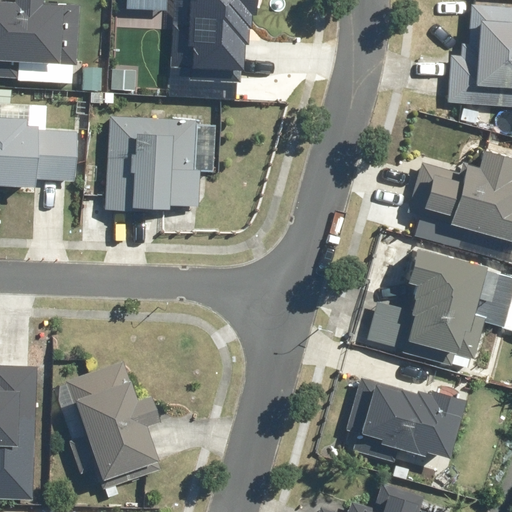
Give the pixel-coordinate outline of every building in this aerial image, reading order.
[(40,0),(15,0),(15,1),(0,0),(0,76),(72,81),(77,7),(62,6),(62,3),(40,2),(40,0)] [(170,24),(170,67),(189,67),(189,79),(244,80),(244,16),(256,16),(256,0),(189,0),(189,25),(170,24)] [(449,51),(446,104),(481,106),(482,103),(511,105),(511,5),(469,3),(466,52),(449,51)] [(109,116),(104,205),(194,209),(199,121),(109,116)] [(0,186),(34,188),(34,181),(73,182),(74,131),(36,130),(36,128),(0,126),(0,186)] [(511,159),(484,151),(480,167),(462,162),(458,173),(421,163),(409,208),(411,209),(410,213),(511,239),(511,159)] [(406,280),(417,283),(410,308),(377,299),(366,338),(448,360),(457,328),(467,331),(486,266),(416,246),(406,280)] [(122,360),(65,382),(102,478),(159,456),(122,360)] [(0,444),(33,445),(35,412),(36,412),(37,368),(0,366),(0,444)] [(366,379),(351,429),(447,458),(462,407),(366,379)] [(416,511),(420,498),(377,486),(371,509),(351,502),(347,511),(335,511),(323,508),(321,511),(416,511)]
